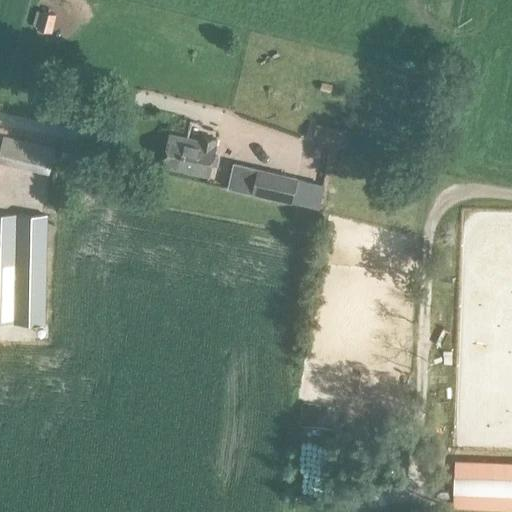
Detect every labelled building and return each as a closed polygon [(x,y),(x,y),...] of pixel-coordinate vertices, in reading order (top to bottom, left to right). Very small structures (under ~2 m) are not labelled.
[(41,9),(40,11),(36,10),(32,25),(36,26),(36,27),(51,31),(54,13),(41,9)] [(316,124),(310,141),(336,149),(341,133),(316,124)] [(55,145),(3,133),(0,147),(0,157),(48,170),(49,170),(55,145)] [(211,164),(213,155),(217,139),(201,136),(200,141),(169,134),(162,166),(209,176),(211,164)] [(60,159),(77,162),(78,154),(62,151),(60,159)] [(233,162),(227,188),(252,194),(252,193),(291,202),(290,203),(318,210),(324,184),(298,178),(298,177),(258,168),(233,162)] [(0,213),(0,322),(45,324),(48,214),(0,213)] [(433,452),(432,464),(446,464),(446,452),(433,452)] [(511,503),(511,464),(456,462),(455,501),(511,503)] [(340,480),(339,497),(353,498),(354,481),(340,480)]
